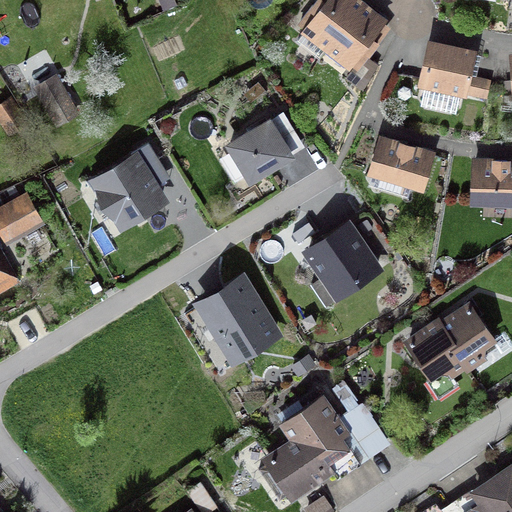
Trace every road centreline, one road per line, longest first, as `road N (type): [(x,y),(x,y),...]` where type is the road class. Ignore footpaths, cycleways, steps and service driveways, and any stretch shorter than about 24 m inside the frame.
road 1 (residential): [(335,169),(0,376)]
road 2 (residential): [(363,511),(511,412)]
